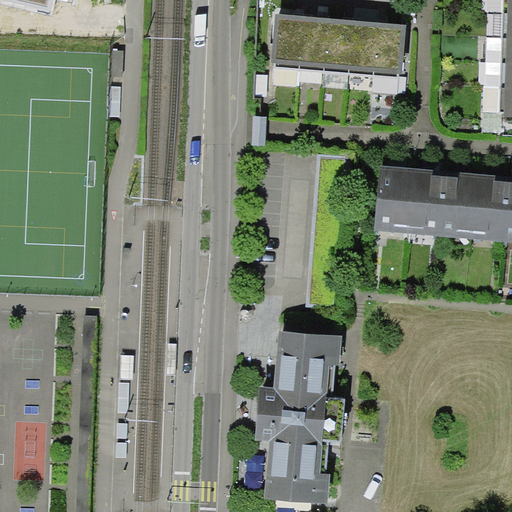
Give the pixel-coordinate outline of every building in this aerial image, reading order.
[(0,0),(0,1),(54,13),(56,0),(59,0),(70,2),(70,0),(0,0)] [(511,15),(511,0),(501,0),(501,15),(511,15)] [(511,40),(511,15),(501,15),(500,40),(511,40)] [(305,20),(280,18),(275,69),(300,71),(305,20)] [(330,22),(305,20),(300,71),(325,73),(330,22)] [(355,25),(330,22),(325,73),(350,76),(355,25)] [(380,27),(355,25),(350,76),(375,78),(380,27)] [(405,29),(380,27),(375,78),(400,80),(405,29)] [(511,65),(511,40),(500,40),(499,65),(511,65)] [(511,90),(511,65),(499,65),(498,90),(511,90)] [(511,115),(511,90),(498,90),(498,115),(511,115)] [(346,158),(318,155),(306,307),(333,309),(346,158)] [(511,182),(379,171),(374,228),(511,239),(511,182)] [(240,317),(241,318),(243,318),(244,319),(246,318),(247,317),(248,316),(249,315),(249,313),(248,311),(248,310),(246,309),(244,309),(243,309),(241,310),(240,311),(240,312),(239,314),(240,315),(240,317)] [(83,315),(75,511),(90,511),(99,316),(83,315)] [(329,469),(326,469),(329,438),(341,439),(345,396),(332,395),(335,365),(338,365),(340,337),(282,332),(277,390),(262,389),(259,433),(273,434),(269,492),(327,497),(329,469)] [(176,346),(166,346),(165,376),(175,376),(176,346)] [(133,355),(120,355),(120,376),(133,376),(133,355)] [(130,382),(119,382),(118,412),(129,412),(130,382)] [(128,422),(117,422),(116,438),(128,438),(128,422)] [(128,442),(117,442),(116,457),(127,457),(128,442)]
